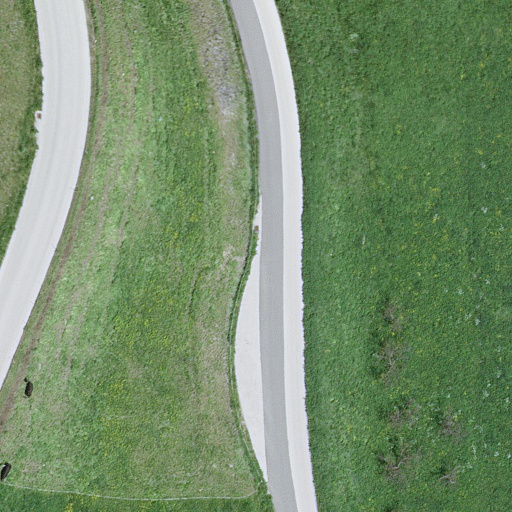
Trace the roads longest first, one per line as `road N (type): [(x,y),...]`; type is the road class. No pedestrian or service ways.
road 1 (unclassified): [(252,0),(278,115),(284,417),(295,511)]
road 2 (unclassified): [(0,329),(54,182),(64,80),(56,0)]
